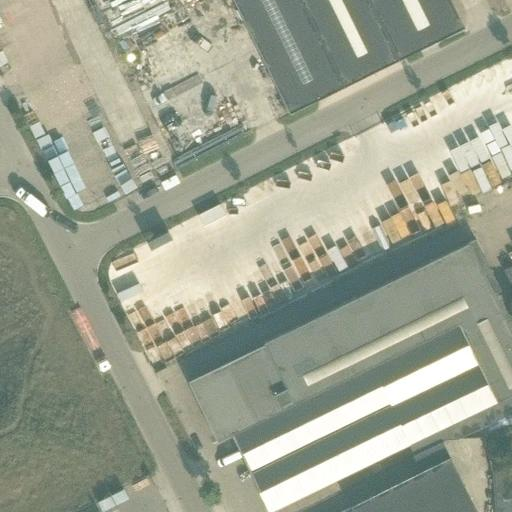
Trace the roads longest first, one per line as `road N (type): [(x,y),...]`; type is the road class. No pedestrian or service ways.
road 1 (unclassified): [(68,257),(511,31)]
road 2 (unclassified): [(200,511),(68,257)]
